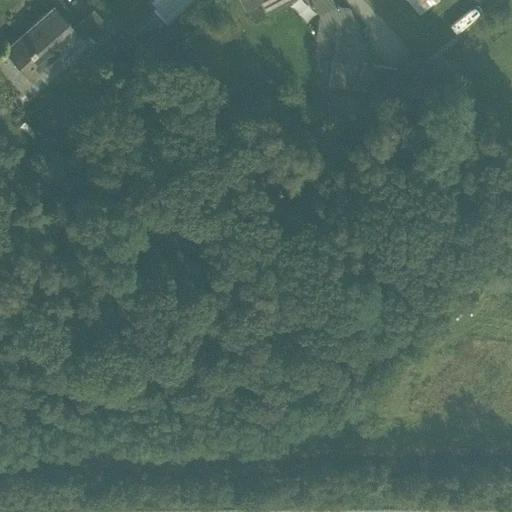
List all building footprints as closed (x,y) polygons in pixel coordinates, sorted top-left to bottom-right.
[(315,37),(334,40),(364,43),(350,7),(340,6),(333,0),(242,0),(246,7),(259,1),(265,11),(284,0),(304,0),(318,14),(315,37)] [(7,49),(6,50),(33,81),(60,57),(63,61),(82,44),(79,41),(88,33),(96,42),(110,29),(93,9),(71,27),(54,7),(32,27),(35,30),(28,36),(9,52),(7,49)] [(151,36),(143,26),(132,36),(140,45),(151,36)] [(331,59),(331,60),(328,86),(393,94),(396,68),(372,64),(331,59)] [(173,235),(183,249),(197,239),(187,225),(173,235)]
